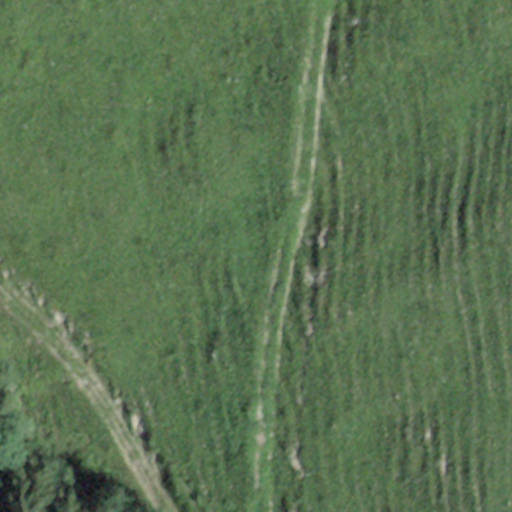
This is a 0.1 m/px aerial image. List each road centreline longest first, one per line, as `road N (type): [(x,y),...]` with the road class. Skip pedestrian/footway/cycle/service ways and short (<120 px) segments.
road 1 (track): [(260,511),(261,351),(315,107),(327,0)]
road 2 (track): [(0,283),(47,320),(166,511)]
